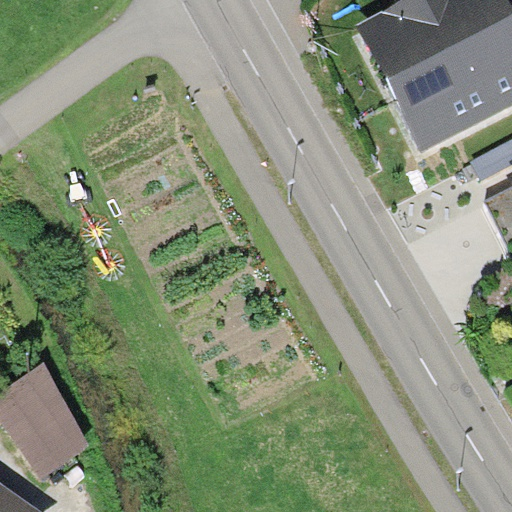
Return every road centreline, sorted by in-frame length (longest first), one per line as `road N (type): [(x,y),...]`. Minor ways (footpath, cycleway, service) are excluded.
road 1 (tertiary): [(216,0),(414,350),(511,497)]
road 2 (residential): [(0,129),(190,0)]
